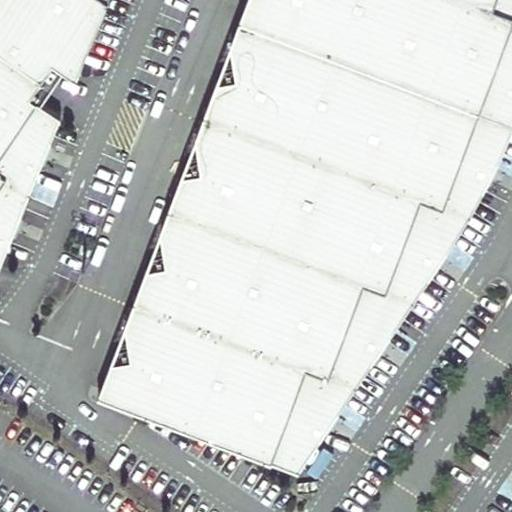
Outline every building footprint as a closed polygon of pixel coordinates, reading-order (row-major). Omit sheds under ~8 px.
[(0,0),(0,264),(61,113),(31,93),(54,60),(77,76),(107,0),(0,0)] [(112,358),(101,387),(99,393),(297,476),(448,248),(471,211),(487,182),(496,164),(511,128),(511,0),(246,0),(231,41),(237,75),(217,78),(196,134),(202,168),(182,171),(161,227),(167,261),(147,265),(126,321),(131,355),(112,358)] [(237,75),(231,41),(217,78),(237,75)] [(61,113),(77,76),(54,60),(31,93),(61,113)] [(202,168),(196,134),(182,171),(202,168)] [(167,261),(161,227),(147,265),(167,261)] [(131,355),(126,321),(112,358),(131,355)]
